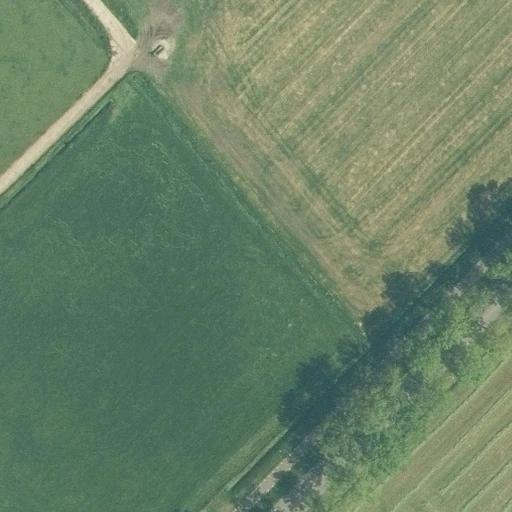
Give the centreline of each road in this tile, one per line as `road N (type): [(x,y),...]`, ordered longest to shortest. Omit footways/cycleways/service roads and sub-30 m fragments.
road 1 (primary): [(289,511),(511,285)]
road 2 (track): [(0,183),(131,56),(88,0)]
